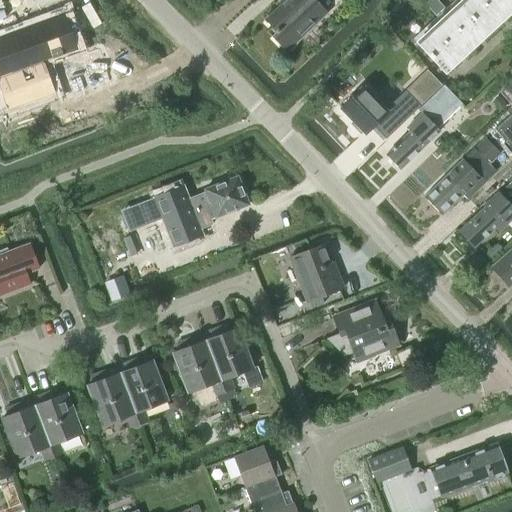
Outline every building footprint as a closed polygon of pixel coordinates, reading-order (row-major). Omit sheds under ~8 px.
[(272,36),(286,51),(326,12),(317,2),(319,0),(286,0),(265,20),(277,32),(272,36)] [(511,11),(511,0),(464,0),(417,43),(445,73),(511,11)] [(429,0),(424,4),(435,16),(445,8),(437,0),(429,0)] [(70,9),(0,33),(0,67),(13,104),(60,87),(48,55),(82,43),(70,9)] [(406,90),(420,104),(440,85),(426,71),(406,90)] [(511,94),(511,75),(501,86),(510,96),(511,94)] [(341,110),(366,134),(388,112),(374,97),(385,86),(377,77),(365,89),(364,88),(341,110)] [(458,100),(444,86),(418,111),(422,115),(406,130),(409,133),(386,156),(400,171),(439,132),(432,125),(458,100)] [(495,98),(493,102),(496,109),(500,110),(504,109),(506,106),(503,98),(499,97),(495,98)] [(511,103),(491,123),(511,146),(511,103)] [(476,149),(447,177),(470,201),(490,181),(488,178),(496,170),(476,149)] [(212,222),(210,217),(248,202),(237,174),(204,187),(207,197),(191,203),(183,183),(153,194),(154,198),(132,207),(139,225),(162,216),(172,243),(202,232),(200,226),(212,222)] [(470,201),(447,177),(426,197),(443,215),(463,195),(469,201),(470,201)] [(511,182),(459,231),(474,248),(503,221),(506,225),(511,219),(511,206),(507,201),(511,196),(511,182)] [(36,263),(28,242),(7,250),(6,247),(0,249),(0,294),(10,290),(9,288),(17,285),(18,287),(29,283),(23,268),(36,263)] [(290,256),(308,300),(342,287),(336,272),(334,273),(321,243),(290,256)] [(497,243),(485,253),(490,259),(502,249),(497,243)] [(511,250),(493,268),(508,285),(511,282),(511,250)] [(130,294),(122,275),(104,283),(111,301),(130,294)] [(323,303),(320,295),(308,300),(311,307),(323,303)] [(353,350),(356,359),(374,353),(374,352),(398,342),(389,318),(383,320),(375,300),(333,316),(340,332),(328,337),(344,354),(353,350)] [(224,323),(202,332),(224,390),(233,387),(228,376),(252,367),(236,327),(227,330),(224,323)] [(224,390),(202,332),(179,341),(181,347),(172,351),(188,391),(211,382),(216,393),(224,390)] [(397,354),(403,366),(415,360),(409,348),(397,354)] [(140,356),(117,364),(139,422),(148,419),(143,408),(167,399),(151,359),(142,363),(140,356)] [(139,422),(117,364),(93,373),(96,380),(87,383),(103,423),(126,414),(130,426),(139,422)] [(54,389),(31,397),(53,456),(63,452),(58,440),(80,432),(66,393),(56,396),(54,389)] [(349,392),(352,400),(360,397),(357,389),(349,392)] [(53,456),(31,397),(8,406),(11,413),(3,416),(17,456),(40,448),(44,459),(53,456)] [(430,467),(441,496),(492,477),(494,481),(504,478),(502,473),(507,471),(496,442),(430,467)] [(233,457),(245,487),(274,476),(280,473),(275,460),(269,463),(262,445),(233,457)] [(368,459),(376,482),(410,469),(402,446),(368,459)] [(254,511),(270,511),(292,503),(287,490),(280,493),(274,476),(245,487),(254,511)] [(296,511),(293,503),(292,503),(270,511),(296,511)]
